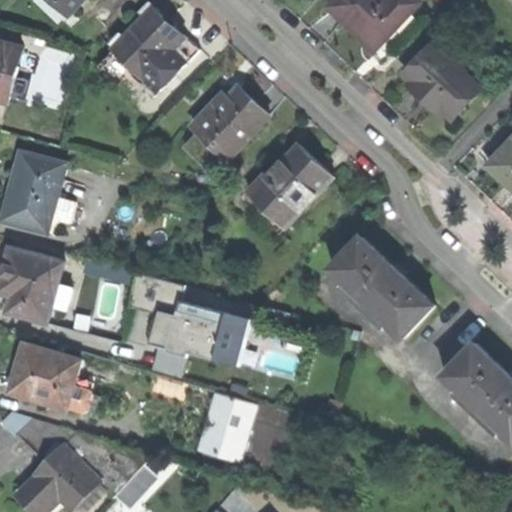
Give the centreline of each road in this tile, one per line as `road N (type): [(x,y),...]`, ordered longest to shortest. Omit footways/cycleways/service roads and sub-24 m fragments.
road 1 (residential): [(355,125),(511,270)]
road 2 (residential): [(210,0),(299,85),(355,125)]
road 3 (residential): [(246,0),(318,69),(355,125)]
